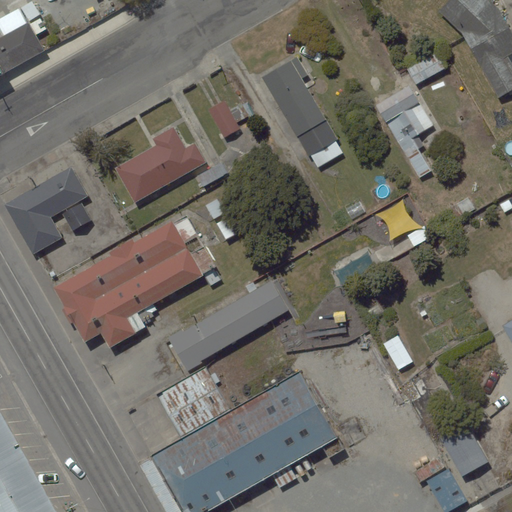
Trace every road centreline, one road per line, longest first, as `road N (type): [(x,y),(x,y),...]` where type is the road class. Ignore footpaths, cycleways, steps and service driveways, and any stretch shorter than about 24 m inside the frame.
road 1 (residential): [(244,0),(0,138)]
road 2 (primary): [(128,511),(0,284)]
